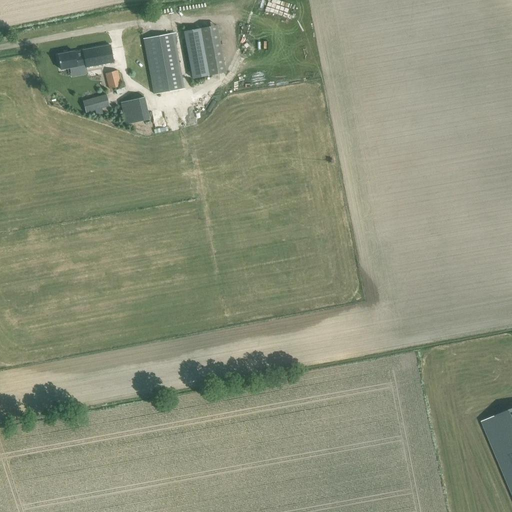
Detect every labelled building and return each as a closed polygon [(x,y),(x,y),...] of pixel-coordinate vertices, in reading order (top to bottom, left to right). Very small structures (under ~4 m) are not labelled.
[(184,31),(192,78),(209,75),(201,28),(184,31)] [(144,39),(154,94),(184,88),(174,37),(176,36),(176,33),(144,39)] [(114,63),(113,55),(111,45),(83,50),(83,51),(75,52),(58,55),(61,69),(78,66),(77,60),(84,59),(86,68),(114,63)] [(106,73),(110,89),(121,86),(117,70),(106,73)] [(83,101),(87,112),(110,105),(106,94),(83,101)] [(121,102),(126,124),(150,119),(145,97),(121,102)] [(511,409),(482,422),(511,493),(511,409)]
